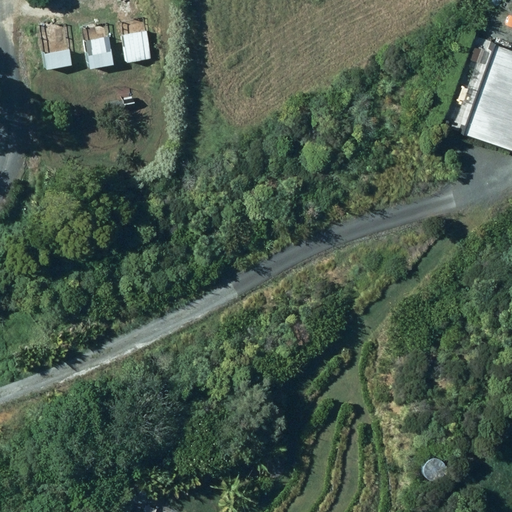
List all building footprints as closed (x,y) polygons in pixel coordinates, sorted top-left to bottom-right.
[(149,26),(117,28),(120,60),(151,58),(149,26)] [(105,36),(78,39),(81,66),(108,63),(105,36)] [(511,149),(511,50),(486,42),(455,133),(511,152),(511,149)] [(101,67),(103,82),(148,77),(146,62),(101,67)] [(244,488),(258,476),(278,476),(280,454),(244,456),(226,471),(244,488)]
